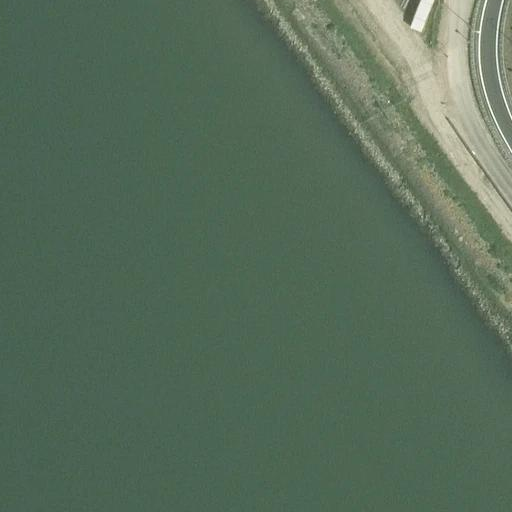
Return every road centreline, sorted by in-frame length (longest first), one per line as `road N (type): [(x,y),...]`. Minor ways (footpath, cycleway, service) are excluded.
road 1 (unclassified): [(511,195),(466,126),(455,87),(460,0)]
road 2 (motorway): [(494,0),(489,84),(511,136)]
